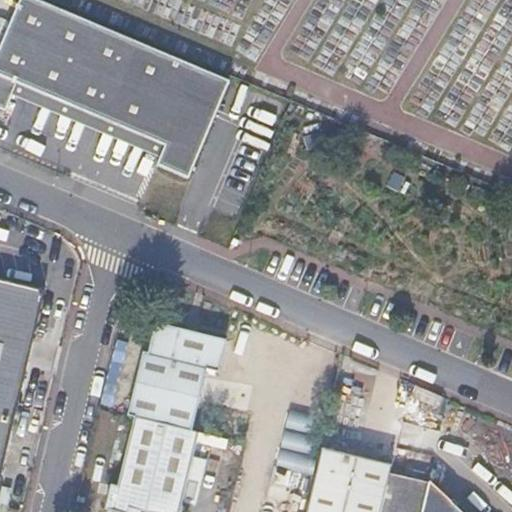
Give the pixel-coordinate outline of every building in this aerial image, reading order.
[(0,16),(0,107),(8,111),(19,83),(166,145),(159,165),(191,178),(231,80),(42,0),(21,0),(12,21),(0,16)] [(0,284),(0,463),(38,294),(0,284)] [(173,511),(176,501),(187,454),(192,430),(185,428),(199,367),(211,370),(218,339),(148,321),(141,353),(137,352),(122,414),(128,415),(111,485),(104,484),(99,508),(118,511),(121,511),(123,506),(150,511),(173,511)] [(317,445),(317,447),(301,511),(455,511),(445,502),(449,499),(427,478),(386,470),(388,462),(318,445),(317,445)] [(200,458),(187,454),(176,501),(190,504),(200,458)] [(271,471),(265,511),(295,511),(301,475),(271,471)]
